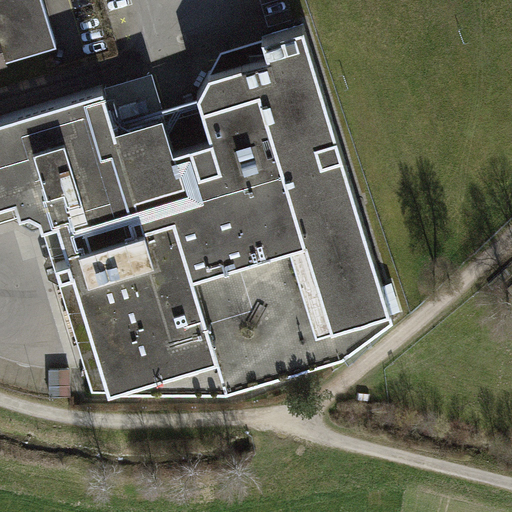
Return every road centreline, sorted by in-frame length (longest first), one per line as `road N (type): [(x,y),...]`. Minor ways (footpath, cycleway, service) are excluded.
road 1 (track): [(0,397),(109,423),(259,419),(311,404),(405,340),(511,238)]
road 2 (track): [(259,419),(511,480)]
